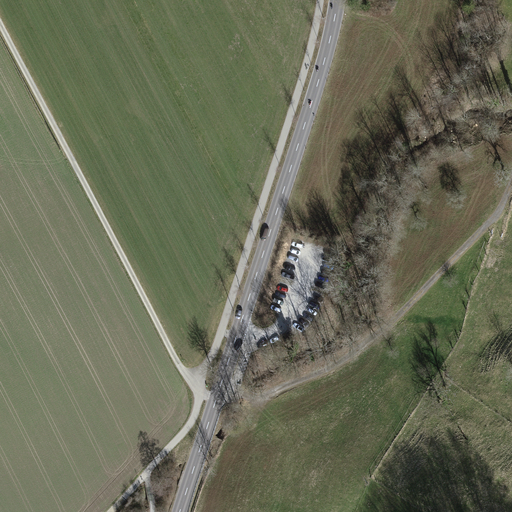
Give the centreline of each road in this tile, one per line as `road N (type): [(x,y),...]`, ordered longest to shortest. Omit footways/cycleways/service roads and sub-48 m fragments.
road 1 (secondary): [(337,0),(323,67),(180,511)]
road 2 (track): [(198,389),(0,23)]
road 3 (track): [(232,394),(261,396),(341,361),(386,327),(500,211),(511,186)]
